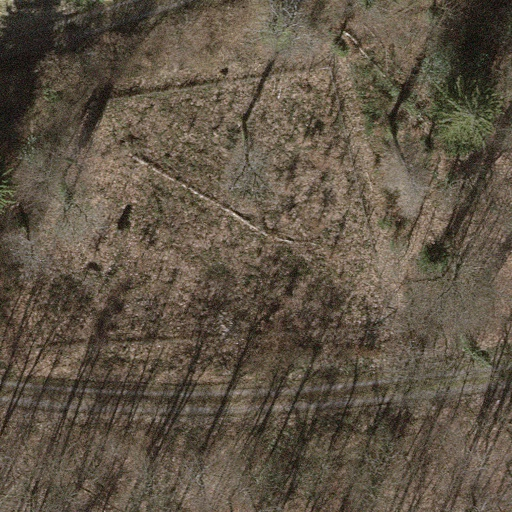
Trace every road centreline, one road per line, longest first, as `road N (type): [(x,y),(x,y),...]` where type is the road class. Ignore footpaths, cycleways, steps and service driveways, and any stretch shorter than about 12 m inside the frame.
road 1 (track): [(511,370),(213,402),(0,401)]
road 2 (track): [(206,0),(0,57)]
